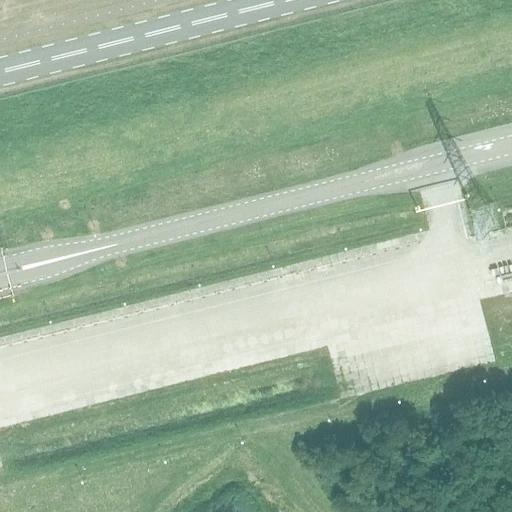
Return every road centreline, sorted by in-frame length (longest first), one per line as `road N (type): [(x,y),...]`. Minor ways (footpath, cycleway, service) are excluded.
road 1 (unclassified): [(0,272),(511,140)]
road 2 (unclassified): [(277,0),(0,69)]
